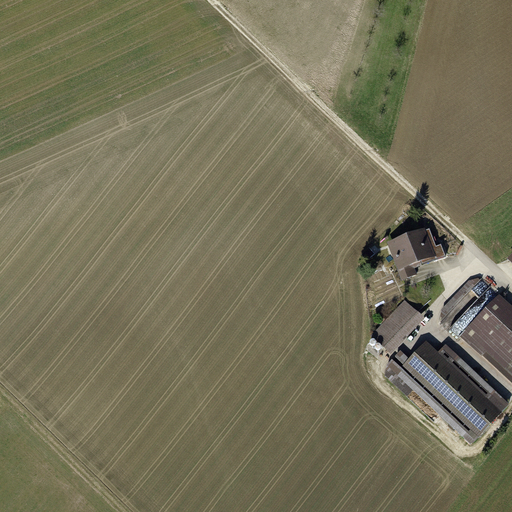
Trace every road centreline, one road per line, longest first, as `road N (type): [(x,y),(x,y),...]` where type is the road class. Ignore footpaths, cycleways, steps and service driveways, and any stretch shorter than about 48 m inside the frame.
road 1 (track): [(211,0),(511,283)]
road 2 (track): [(483,256),(436,307),(436,329),(511,391)]
road 3 (track): [(373,375),(462,453),(480,452),(511,413)]
road 4 (track): [(125,511),(0,390)]
